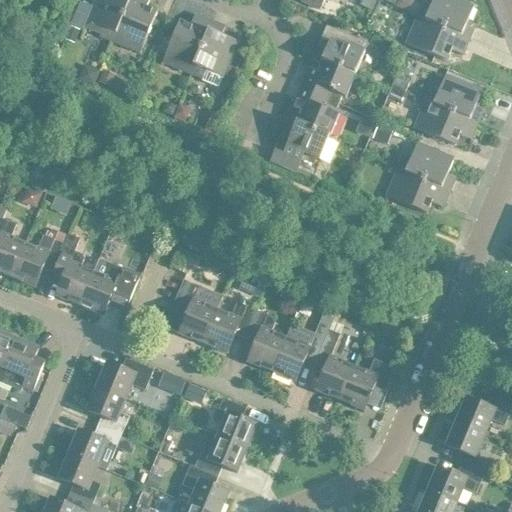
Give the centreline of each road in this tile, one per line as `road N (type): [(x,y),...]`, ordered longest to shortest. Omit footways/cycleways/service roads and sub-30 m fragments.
road 1 (tertiary): [(390,458),(511,159)]
road 2 (residential): [(124,349),(390,458)]
road 3 (residential): [(0,507),(70,327)]
road 4 (tertiary): [(276,511),(365,481),(390,458)]
road 5 (residential): [(253,141),(285,61),(277,25)]
